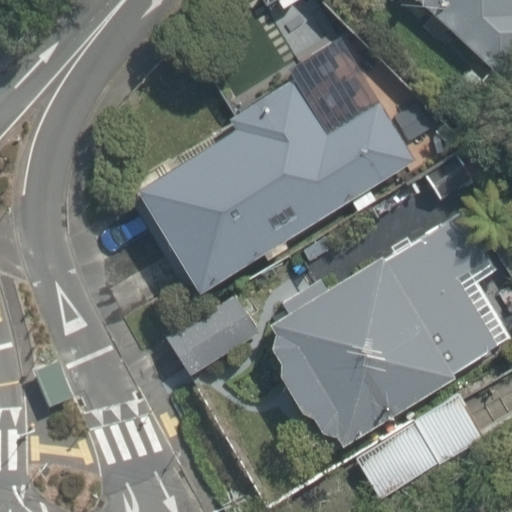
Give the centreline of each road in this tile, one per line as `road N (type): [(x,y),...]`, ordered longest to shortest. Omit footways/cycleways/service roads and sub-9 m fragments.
road 1 (residential): [(157,0),(51,145),(45,195),(58,291),(155,511)]
road 2 (residential): [(0,95),(102,0)]
